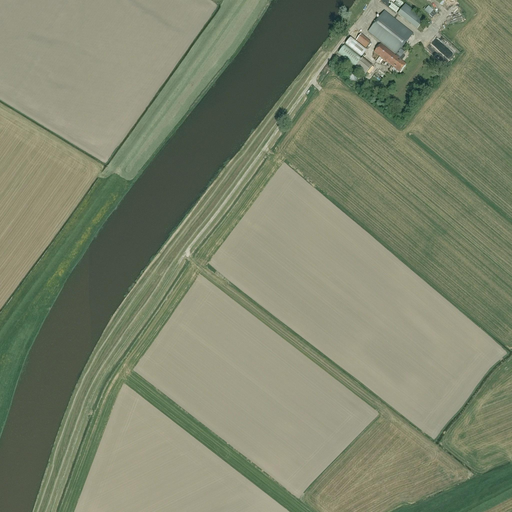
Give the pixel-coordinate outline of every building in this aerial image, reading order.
[(405,4),(398,14),(417,29),(423,21),(411,11),(412,10),(405,4)] [(430,4),(426,9),(431,13),(435,8),(430,4)] [(396,54),(395,56),(380,44),(374,52),(399,72),(406,64),(399,59),(404,53),(400,50),(413,34),(384,11),(368,32),(396,54)] [(366,48),(371,42),(359,33),(354,39),(366,48)] [(349,46),(362,56),(366,50),(351,39),(350,38),(345,44),(349,46)] [(461,51),(453,42),(451,44),(459,52),(461,51)] [(362,58),(345,45),(338,53),(355,67),(362,58)] [(342,67),(345,63),(338,57),(334,61),(342,67)] [(358,77),(356,71),(350,70),(347,75),(349,80),(355,81),(358,77)]
